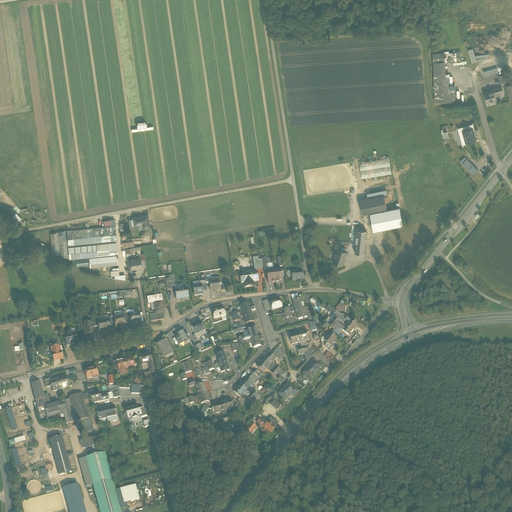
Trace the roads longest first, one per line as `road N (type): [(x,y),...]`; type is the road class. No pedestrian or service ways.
road 1 (track): [(355,198),(350,267),(309,290),(265,0)]
road 2 (track): [(292,180),(14,231),(0,219)]
road 3 (residential): [(256,297),(205,304),(148,342),(0,387)]
road 4 (primary): [(230,511),(335,385),(412,336)]
road 5 (tertiary): [(401,303),(511,160)]
road 6 (residential): [(391,301),(331,289),(256,297)]
